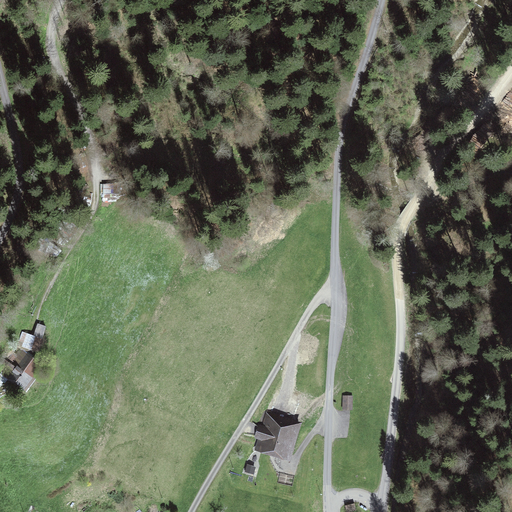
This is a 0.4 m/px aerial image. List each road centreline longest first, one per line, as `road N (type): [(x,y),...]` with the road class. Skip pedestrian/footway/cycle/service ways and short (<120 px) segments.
road 1 (track): [(334,503),(327,485),(339,145),(381,0)]
road 2 (track): [(511,72),(442,155),(399,231),(400,332),(381,504)]
road 3 (track): [(57,0),(50,40),(93,147),(96,203),(29,323)]
road 4 (track): [(0,71),(19,172),(0,241)]
